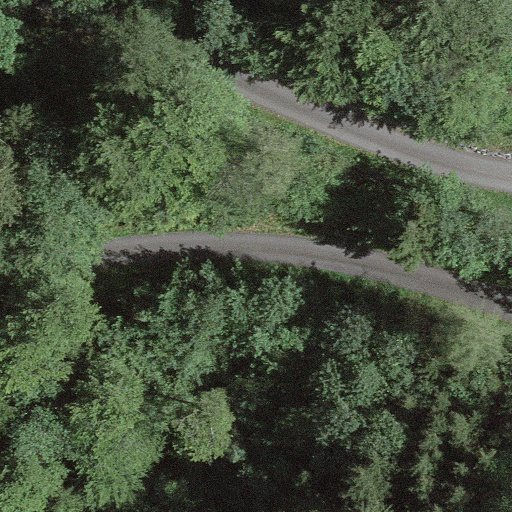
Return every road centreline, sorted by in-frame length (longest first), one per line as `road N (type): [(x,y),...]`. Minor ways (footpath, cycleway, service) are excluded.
road 1 (track): [(0,272),(217,251),(414,281),(511,310)]
road 2 (track): [(511,173),(456,167),(41,0)]
